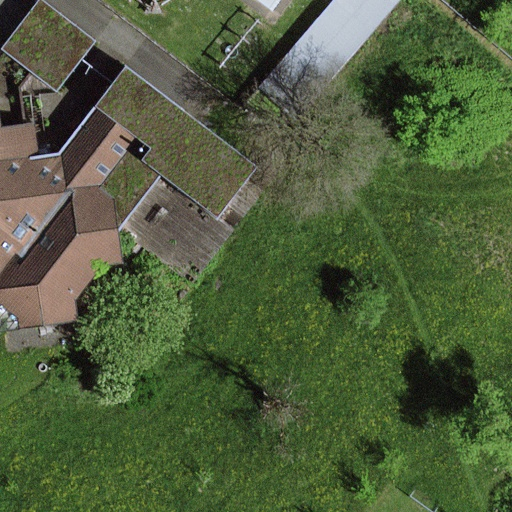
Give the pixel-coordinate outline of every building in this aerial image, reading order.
[(97,42),(43,0),(40,0),(2,50),(57,93),(97,42)] [(254,0),(274,15),(285,0),(254,0)] [(402,0),(334,0),(260,88),(300,121),(402,0)] [(125,66),(95,107),(135,137),(153,150),(142,164),(160,177),(216,219),(257,166),(125,66)] [(0,331),(4,334),(79,321),(76,301),(102,267),(124,264),(119,231),(160,177),(142,164),(125,150),(135,137),(95,107),(59,154),(39,156),(36,124),(2,128),(0,112),(0,331)]
